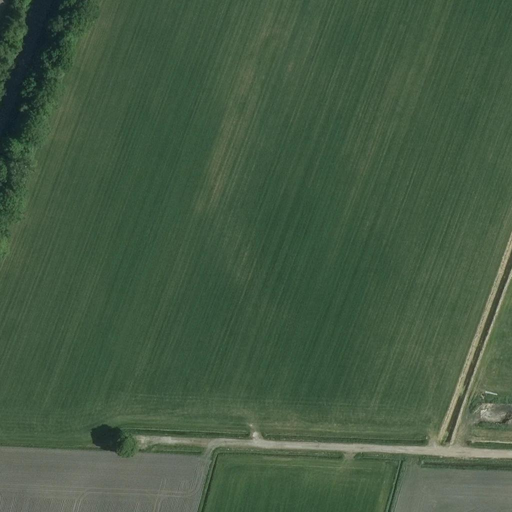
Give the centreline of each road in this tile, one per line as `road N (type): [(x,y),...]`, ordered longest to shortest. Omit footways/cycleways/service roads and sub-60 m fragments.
road 1 (track): [(511,453),(122,438)]
road 2 (track): [(0,143),(53,0)]
